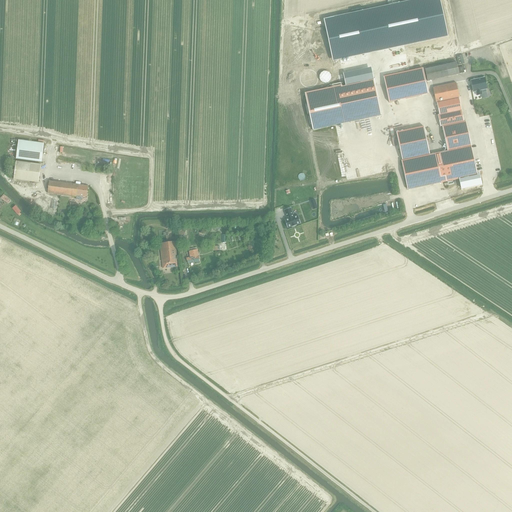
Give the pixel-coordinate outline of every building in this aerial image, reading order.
[(419,0),(325,20),(334,59),(447,35),(439,0),(419,0)] [(427,81),(448,77),(459,74),(458,68),(457,62),(446,65),(425,69),(427,81)] [(422,70),(384,78),(389,102),(427,94),(422,70)] [(484,78),(471,81),(473,92),(476,92),(477,95),(482,94),(482,93),(486,92),(486,89),(487,89),(484,78)] [(305,94),(312,130),(381,115),(374,79),(305,94)] [(402,160),(408,190),(454,180),(461,179),(462,184),(477,181),(478,180),(479,180),(478,173),(477,174),(466,122),(464,123),(464,122),(461,110),(459,98),(456,83),(433,88),(436,103),(437,103),(439,115),(438,115),(440,127),(442,127),(447,150),(429,154),(402,160)] [(396,132),(402,160),(429,154),(424,126),(396,132)] [(18,141),(16,159),(41,162),(43,144),(18,141)] [(39,183),(41,165),(16,162),(14,179),(39,183)] [(48,193),(76,197),(76,196),(87,197),(88,186),(49,181),(48,193)] [(9,203),(11,201),(11,200),(4,195),(2,197),(9,203)] [(15,206),(12,208),(17,214),(20,212),(18,209),(15,206)] [(285,220),(287,228),(292,226),(292,227),(296,226),(296,225),(300,223),(298,216),(294,217),(290,208),(284,210),(287,219),(285,220)] [(163,268),(177,267),(177,261),(175,242),(160,243),(163,268)] [(189,251),(190,258),(187,259),(188,264),(196,262),(196,263),(199,262),(198,256),(197,250),(189,251)]
